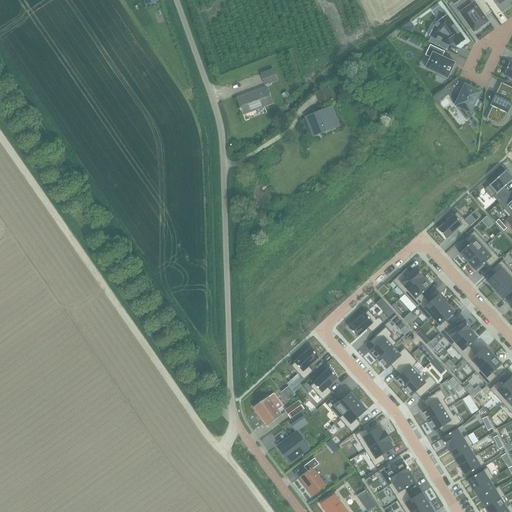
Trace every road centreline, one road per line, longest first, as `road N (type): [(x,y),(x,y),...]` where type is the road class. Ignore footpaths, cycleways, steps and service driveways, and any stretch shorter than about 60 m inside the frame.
road 1 (residential): [(459,511),(404,422),(322,330),(419,240),(511,337)]
road 2 (unclassified): [(234,420),(221,126),(176,0)]
